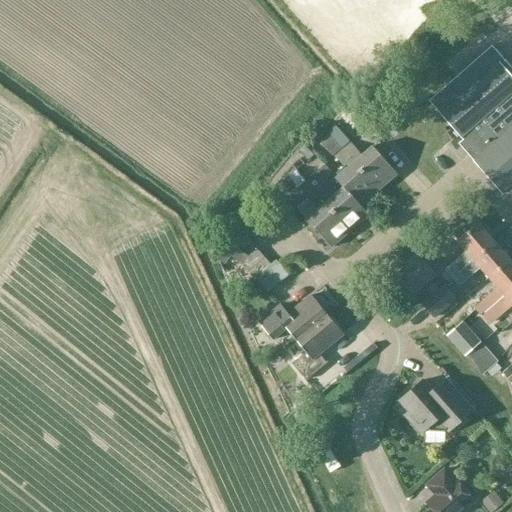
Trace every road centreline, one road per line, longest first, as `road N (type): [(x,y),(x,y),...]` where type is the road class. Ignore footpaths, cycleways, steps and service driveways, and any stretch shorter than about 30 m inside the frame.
road 1 (residential): [(335,278),(388,341),(389,359),(360,432),(394,511)]
road 2 (residential): [(511,209),(462,173),(335,278)]
